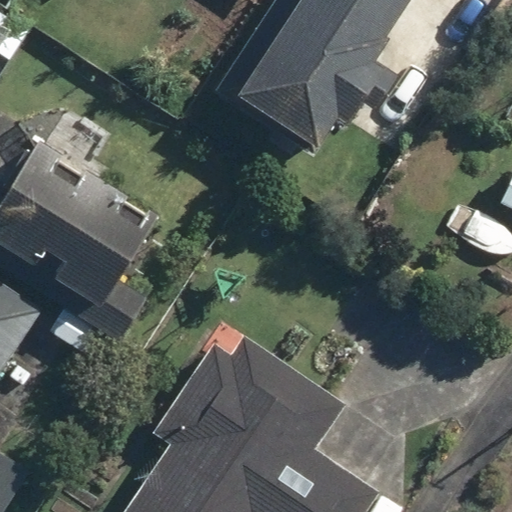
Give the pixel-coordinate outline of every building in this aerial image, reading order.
[(330,132),(369,73),(358,66),(401,0),(267,0),(207,92),(300,154),(319,125),(330,132)] [(0,277),(55,310),(41,333),(80,356),(93,335),(110,345),(143,289),(116,272),(148,218),(20,142),(0,175),(0,277)] [(511,166),(509,165),(487,214),(511,225),(511,166)] [(0,509),(22,472),(0,458),(0,366),(34,310),(0,289),(0,509)] [(222,357),(204,344),(145,432),(165,445),(120,511),(390,511),(393,508),(305,449),(335,404),(235,337),(222,357)]
